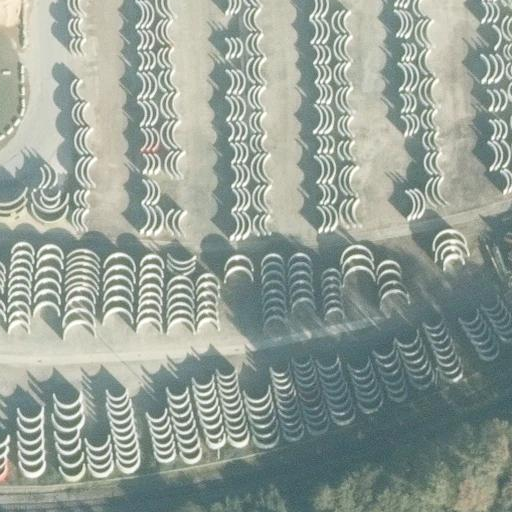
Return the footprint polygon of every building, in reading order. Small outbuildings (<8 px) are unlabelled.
[(428,0),(429,9),(439,9),(438,0),(428,0)] [(133,21),(142,23),(141,29),(152,31),(156,16),(164,18),(166,9),(137,3),(133,21)] [(150,54),(135,56),(132,71),(154,74),(160,73),(163,89),(196,84),(189,83),(213,79),(214,69),(222,68),(223,57),(216,56),(219,35),(210,34),(189,38),(193,38),(189,68),(186,53),(155,58),(151,57),(150,54)] [(501,330),(480,291),(462,301),(482,340),(501,330)] [(259,432),(266,385),(248,391),(236,389),(238,398),(229,401),(243,403),(241,416),(241,418),(240,424),(233,423),(227,405),(228,403),(219,405),(216,396),(167,388),(170,387),(154,385),(150,372),(147,390),(131,395),(165,401),(183,462),(190,463),(245,447),(248,430),(254,448),(263,446),(259,432)]
